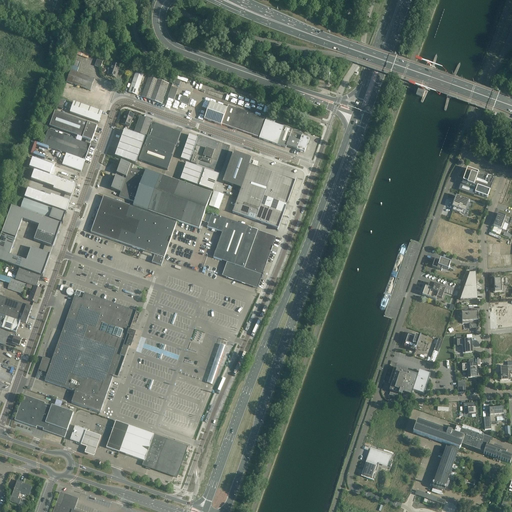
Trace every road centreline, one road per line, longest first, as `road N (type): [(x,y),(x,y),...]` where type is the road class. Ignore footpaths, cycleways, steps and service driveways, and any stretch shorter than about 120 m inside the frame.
road 1 (unclassified): [(0,430),(115,105),(131,102),(314,167),(187,492),(177,499)]
road 2 (secondary): [(355,114),(205,509)]
road 3 (secondary): [(225,511),(366,114)]
road 4 (residential): [(375,403),(444,195),(474,155)]
road 5 (residential): [(492,395),(483,234),(504,171)]
road 6 (primary): [(510,105),(304,32)]
road 7 (primary): [(366,114),(407,0)]
